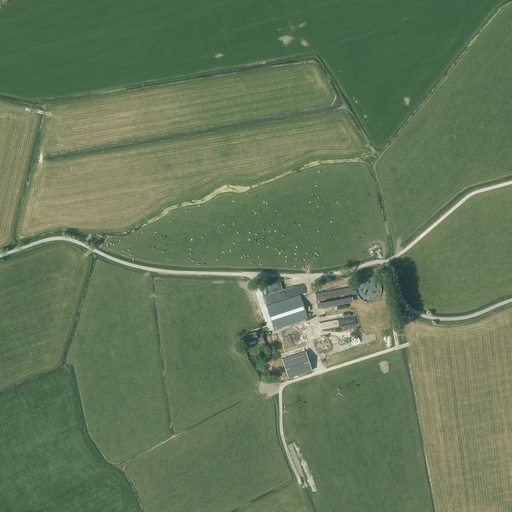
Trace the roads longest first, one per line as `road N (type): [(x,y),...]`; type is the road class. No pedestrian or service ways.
road 1 (unclassified): [(0,256),(67,239),(159,271),(317,276),(384,262),(405,306),(422,316),(460,319),(511,300)]
road 2 (track): [(309,291),(377,270),(468,196),(511,182)]
road 3 (track): [(406,344),(281,385),(281,431),(299,480)]
